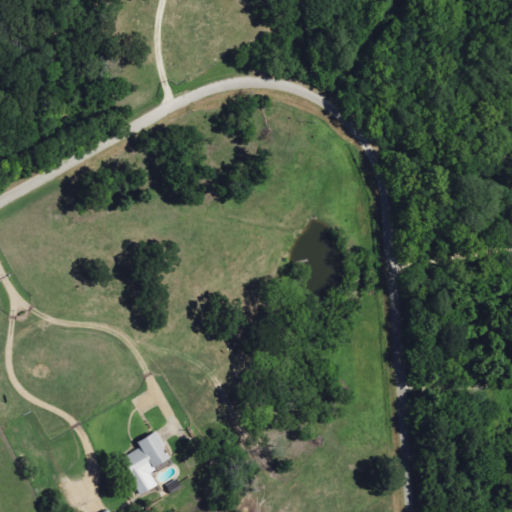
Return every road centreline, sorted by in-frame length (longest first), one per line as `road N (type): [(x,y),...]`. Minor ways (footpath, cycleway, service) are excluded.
road 1 (residential): [(412,511),(389,187),(354,120),(325,95),(266,81),(190,98),(0,205)]
road 2 (residential): [(0,266),(16,302),(60,323),(121,334),(145,360),(165,408)]
